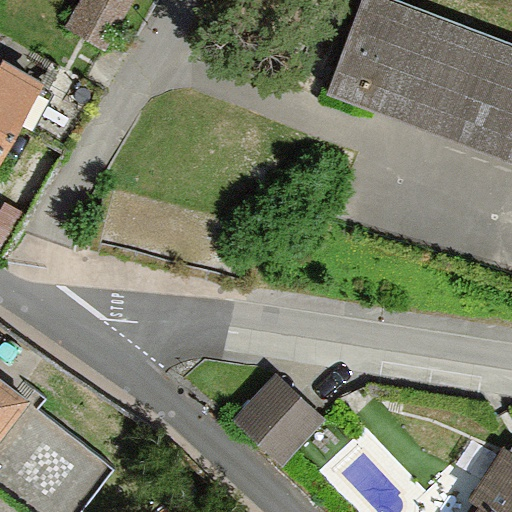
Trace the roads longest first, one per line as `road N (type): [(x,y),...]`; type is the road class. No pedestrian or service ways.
road 1 (residential): [(29,314),(229,327),(511,370)]
road 2 (unclassified): [(284,511),(138,380),(29,314)]
